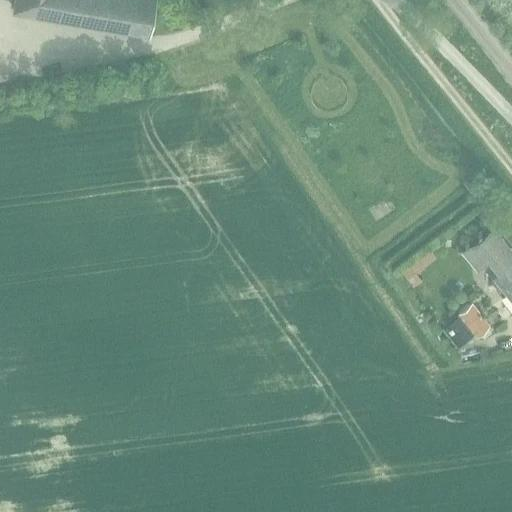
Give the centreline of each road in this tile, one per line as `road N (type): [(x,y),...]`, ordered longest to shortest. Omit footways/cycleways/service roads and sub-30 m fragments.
road 1 (unclassified): [(375,0),(511,172)]
road 2 (unclassified): [(511,118),(388,0)]
